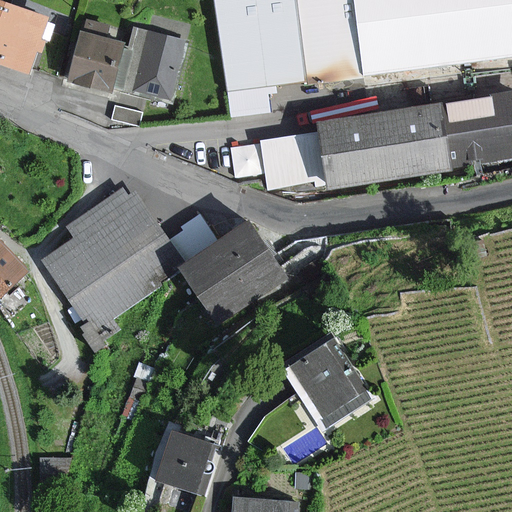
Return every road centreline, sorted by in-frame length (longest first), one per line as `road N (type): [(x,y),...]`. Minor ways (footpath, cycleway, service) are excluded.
road 1 (unclassified): [(0,93),(269,210),(366,211),(511,189)]
road 2 (residential): [(210,511),(240,429),(274,391)]
